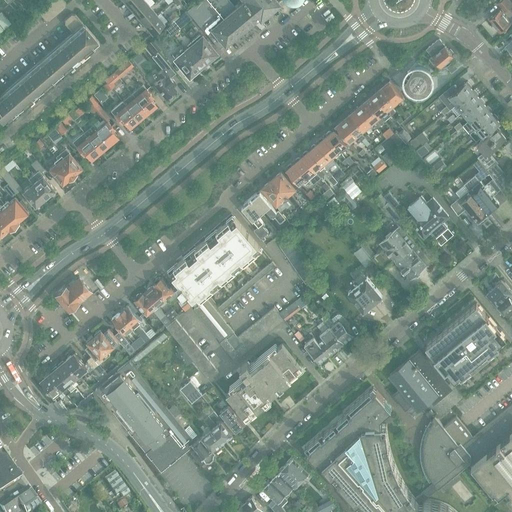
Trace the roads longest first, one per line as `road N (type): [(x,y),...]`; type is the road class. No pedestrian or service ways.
road 1 (residential): [(205,511),(280,428),(511,234)]
road 2 (residential): [(76,199),(253,52)]
road 3 (tertiary): [(104,233),(285,92)]
road 4 (residential): [(139,276),(311,125)]
road 5 (residential): [(0,139),(127,30),(100,0)]
road 6 (tertiary): [(160,511),(107,446),(44,415)]
